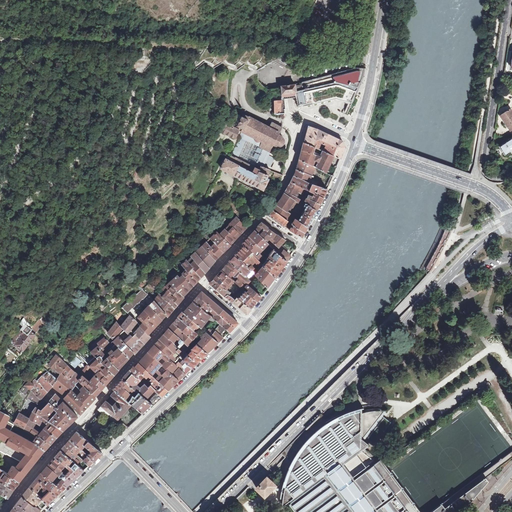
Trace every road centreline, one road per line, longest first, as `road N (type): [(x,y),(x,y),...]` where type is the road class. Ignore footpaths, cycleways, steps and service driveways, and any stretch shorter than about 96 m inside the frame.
road 1 (tertiary): [(511,219),(460,246),(196,511)]
road 2 (secondary): [(214,511),(511,220)]
road 3 (residential): [(511,173),(490,178),(482,165),(508,0)]
road 4 (residential): [(246,321),(201,283),(261,216),(303,246)]
road 5 (unclassified): [(373,59),(353,56),(287,79),(290,109),(354,140)]
road 6 (secondary): [(246,321),(118,446)]
road 7 (secondary): [(511,217),(487,192),(354,140)]
